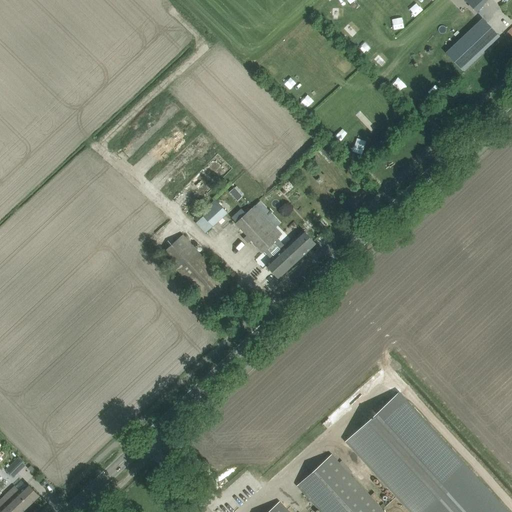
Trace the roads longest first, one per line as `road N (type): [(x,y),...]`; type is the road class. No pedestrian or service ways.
road 1 (secondary): [(71,511),(511,100)]
road 2 (track): [(165,0),(202,43),(97,149),(187,230)]
